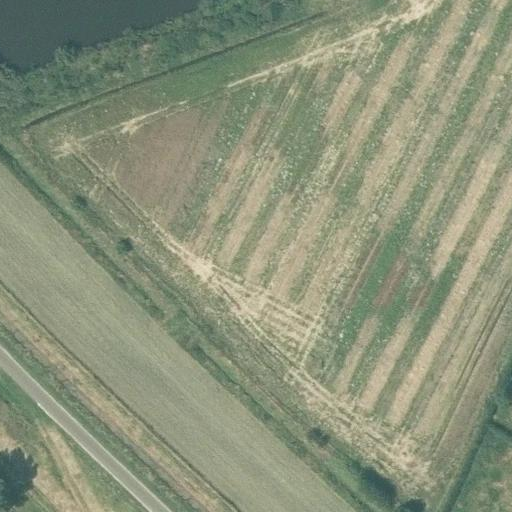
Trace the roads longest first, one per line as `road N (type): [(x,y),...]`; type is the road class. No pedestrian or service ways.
road 1 (unclassified): [(161,511),(0,357)]
road 2 (track): [(85,511),(36,391)]
